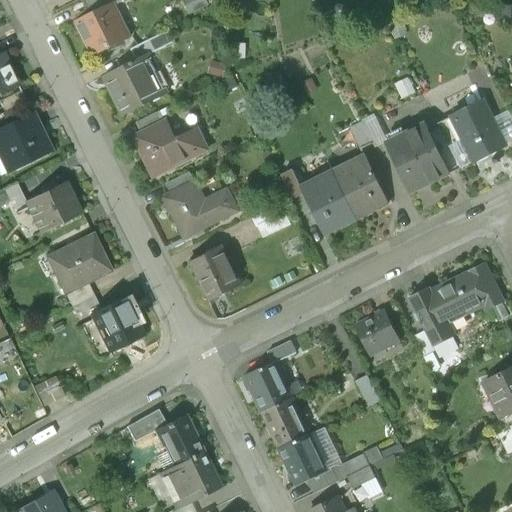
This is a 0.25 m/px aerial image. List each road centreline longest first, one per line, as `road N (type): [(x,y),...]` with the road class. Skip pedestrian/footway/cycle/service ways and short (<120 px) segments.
road 1 (residential): [(24,0),(199,353)]
road 2 (residential): [(199,353),(492,212)]
road 3 (residential): [(0,464),(199,353)]
road 4 (residential): [(199,353),(277,511)]
